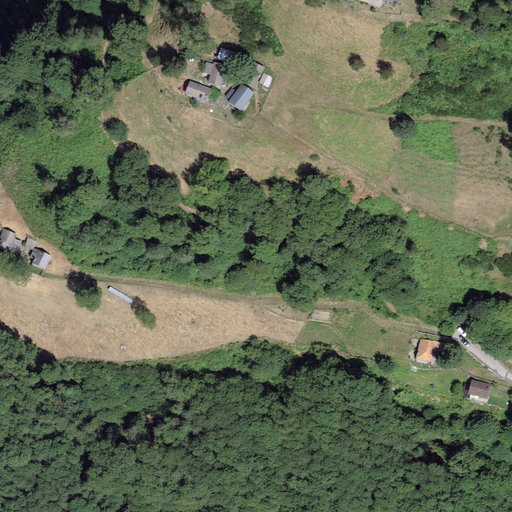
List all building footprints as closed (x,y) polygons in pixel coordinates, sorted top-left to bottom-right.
[(237,54),(220,49),(217,61),(233,66),(237,54)] [(247,57),(238,54),(235,65),(244,67),(247,57)] [(226,71),(206,62),(201,72),(210,76),(207,83),(219,88),(226,71)] [(254,88),(264,68),(254,63),(244,82),(254,88)] [(273,78),(263,73),(258,84),(268,88),(273,78)] [(211,89),(190,82),(185,95),(206,102),(211,89)] [(241,112),(254,93),(241,84),(228,102),(241,112)] [(17,235),(3,230),(0,237),(0,248),(20,255),(24,242),(15,239),(17,235)] [(45,255),(33,250),(29,259),(33,261),(31,266),(38,269),(45,255)] [(445,343),(419,339),(415,361),(432,364),(434,352),(443,353),(445,343)] [(491,386),(471,381),(467,397),(487,402),(491,386)]
